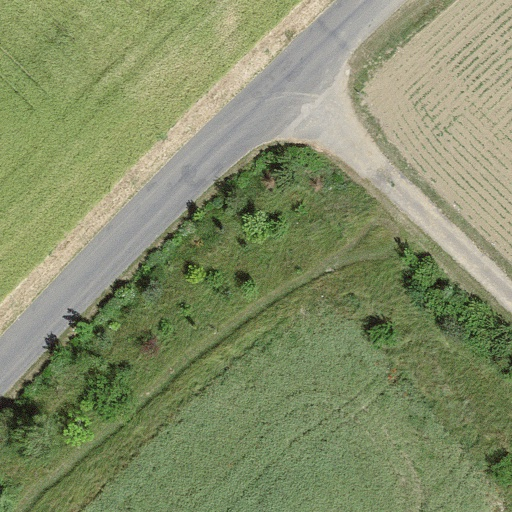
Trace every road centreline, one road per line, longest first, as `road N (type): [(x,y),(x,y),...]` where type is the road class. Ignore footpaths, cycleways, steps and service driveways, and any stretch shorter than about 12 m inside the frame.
road 1 (unclassified): [(0,364),(370,0)]
road 2 (track): [(511,298),(280,81)]
